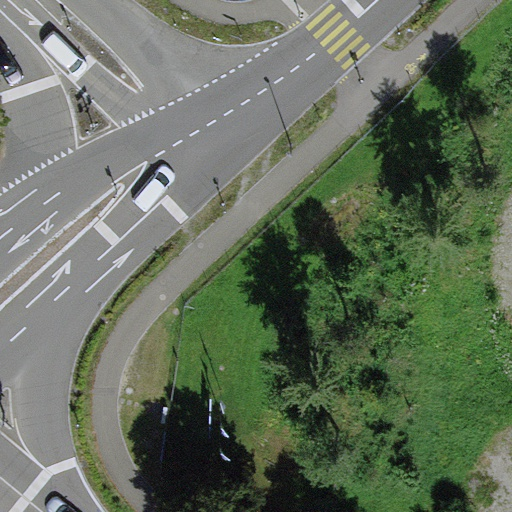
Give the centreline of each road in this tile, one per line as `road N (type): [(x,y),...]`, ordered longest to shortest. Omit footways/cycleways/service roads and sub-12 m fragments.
road 1 (tertiary): [(201,132),(0,304)]
road 2 (tertiary): [(377,0),(340,37),(201,132)]
road 3 (residential): [(201,132),(43,0)]
